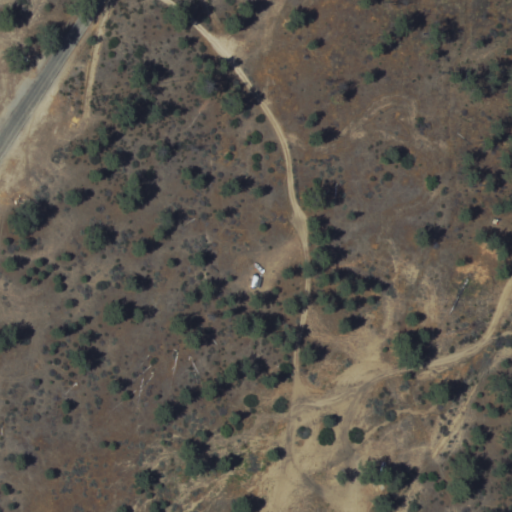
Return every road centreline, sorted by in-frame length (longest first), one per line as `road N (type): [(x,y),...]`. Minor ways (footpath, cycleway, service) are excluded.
road 1 (track): [(275,511),(313,444),(292,363),(310,232),(255,92),(209,36),(163,0)]
road 2 (residential): [(0,151),(98,0)]
